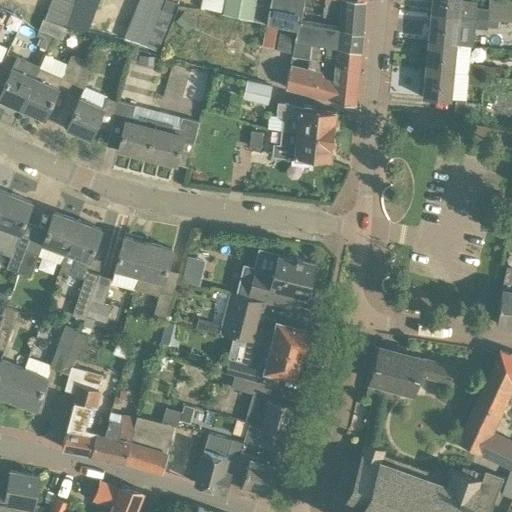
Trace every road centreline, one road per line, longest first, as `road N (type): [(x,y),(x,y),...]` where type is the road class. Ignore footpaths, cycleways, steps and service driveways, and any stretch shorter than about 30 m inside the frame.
road 1 (residential): [(362,227),(137,194),(0,145)]
road 2 (residential): [(251,511),(108,466),(0,446)]
road 3 (residential): [(362,227),(382,0)]
road 4 (residential): [(289,511),(344,315)]
road 5 (residential): [(344,315),(511,340)]
